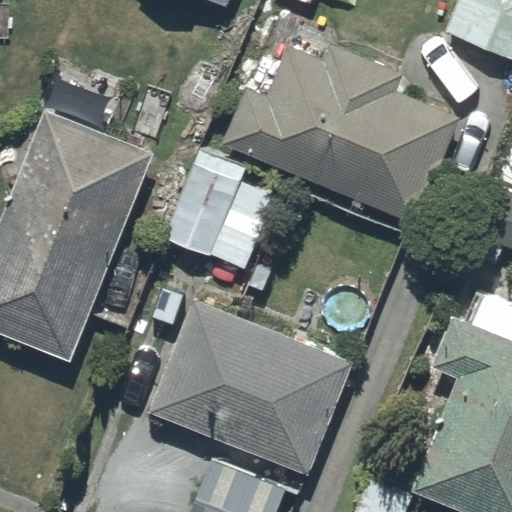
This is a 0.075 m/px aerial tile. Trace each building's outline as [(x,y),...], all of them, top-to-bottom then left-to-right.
[(511,0),(453,0),(443,24),(511,52),(511,0)] [(248,80),(225,138),(415,216),(458,111),(395,85),(403,64),(332,35),(325,51),(289,36),(268,88),(248,80)] [(63,70),(0,218),(0,323),(71,354),(158,148),(102,124),(116,93),(63,70)] [(168,230),(209,250),(248,164),(207,145),(168,230)] [(507,240),(511,241),(511,186),(493,179),(474,226),(479,228),(470,250),(499,261),(507,240)] [(459,368),(413,481),(487,511),(511,511),(511,298),(475,283),(464,310),(453,305),(432,356),(459,368)] [(195,290),(148,404),(307,471),(355,356),(195,290)] [(212,449),(186,511),(276,511),(289,481),(212,449)] [(369,469),(351,511),(405,511),(415,488),(369,469)]
